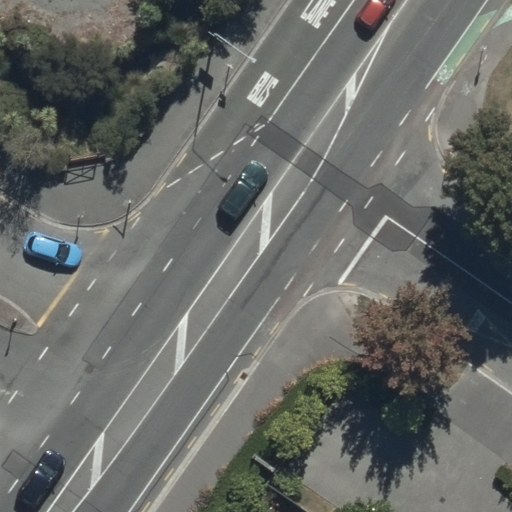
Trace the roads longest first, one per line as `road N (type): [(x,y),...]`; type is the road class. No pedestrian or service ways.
road 1 (secondary): [(306,163),(135,407)]
road 2 (residential): [(306,163),(511,303)]
road 3 (secondary): [(417,0),(306,163)]
road 4 (residential): [(135,407),(0,307)]
road 5 (secondary): [(135,407),(60,511)]
